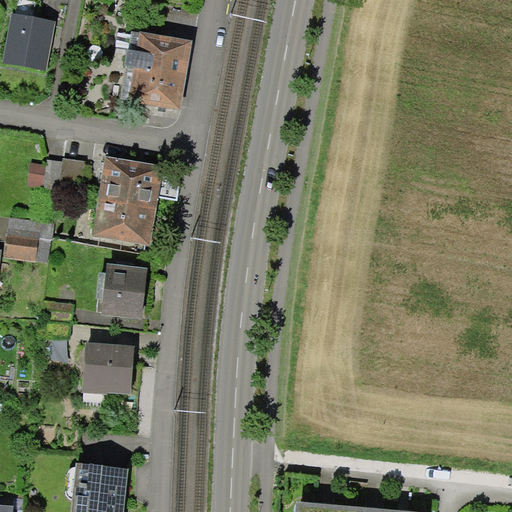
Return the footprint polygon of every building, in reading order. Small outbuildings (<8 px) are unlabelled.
[(56,26),(10,20),(3,69),(49,75),(56,26)] [(189,39),(135,31),(125,99),(179,107),(189,39)] [(81,164),(48,159),(43,187),(76,193),(81,164)] [(182,171),(108,159),(95,235),(148,244),(151,224),(156,196),(177,200),(179,187),(182,171)] [(38,240),(51,241),(53,224),(11,219),(8,236),(38,240)] [(6,256),(35,260),(38,240),(8,236),(6,256)] [(110,266),(109,275),(103,274),(100,298),(106,299),(104,312),(144,317),(149,271),(128,268),(129,262),(120,261),(119,267),(110,266)] [(44,302),(43,318),(71,321),(72,305),(44,302)] [(43,318),(41,335),(69,338),(71,321),(43,318)] [(130,390),(133,350),(81,346),(80,362),(85,363),(82,399),(105,400),(106,388),(130,390)] [(122,511),(128,467),(78,462),(72,511),(122,511)]
